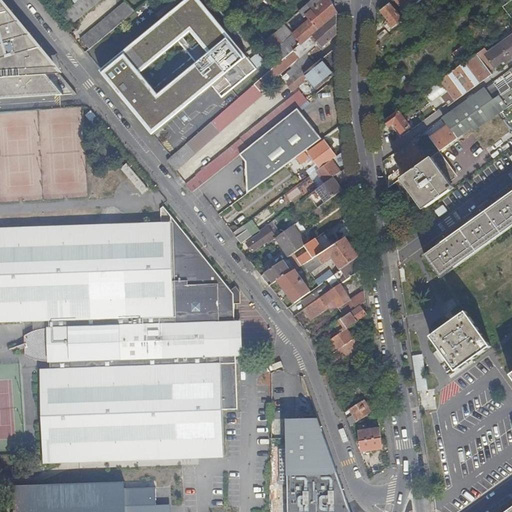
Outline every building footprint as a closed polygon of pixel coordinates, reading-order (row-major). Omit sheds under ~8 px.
[(71,26),(101,0),(73,0),(76,3),(61,15),(71,26)] [(186,0),(100,71),(153,135),(212,86),(222,98),(257,69),(199,0),(186,0)] [(304,75),(306,77),(316,90),(336,75),(336,69),(335,66),(336,48),(333,49),(315,65),(311,60),(305,54),(318,43),(322,47),(337,35),(337,13),(335,9),(329,0),(312,0),(299,12),(304,18),(306,16),(310,20),(292,35),(282,44),(274,34),(266,41),(282,60),(171,156),(180,167),(258,99),(255,96),(290,66),(292,69),(281,78),(292,92),(304,82),(302,80),(300,78),(304,75)] [(454,0),(446,0),(441,6),(446,11),(456,1),(454,0)] [(492,0),(494,2),(499,9),(511,0),(492,0)] [(0,2),(0,98),(62,95),(46,74),(45,69),(27,70),(26,55),(31,54),(29,50),(27,43),(22,33),(16,23),(10,15),(1,3),(0,2)] [(80,39),(88,50),(134,12),(125,2),(80,39)] [(490,6),(495,12),(499,9),(494,2),(490,6)] [(403,20),(389,4),(380,11),(387,20),(385,21),(392,29),(403,20)] [(292,35),(284,25),(274,34),(282,44),(292,35)] [(511,29),(511,34),(509,37),(500,44),(511,59),(511,58),(511,28),(511,29)] [(376,38),(380,42),(389,35),(385,30),(376,38)] [(305,54),(311,60),(322,47),(318,43),(305,54)] [(487,53),(483,49),(476,54),(489,71),(503,62),(505,64),(511,59),(500,44),(487,53)] [(443,99),(448,106),(492,75),(489,71),(476,54),(440,80),(450,94),(443,99)] [(447,115),(442,119),(447,126),(457,139),(462,136),(469,130),(472,128),(475,131),(497,115),(500,113),(492,102),(483,89),(472,97),(472,98),(471,98),(447,115)] [(250,131),(190,180),(196,189),(240,154),(297,109),(307,101),(299,91),(249,130),(250,131)] [(511,105),(511,95),(510,92),(497,101),(496,100),(492,102),(500,113),(511,105)] [(323,139),(297,109),(240,154),(246,162),(246,169),(245,169),(244,169),(244,177),(245,178),(246,178),(246,195),(263,183),(266,181),(296,159),(304,153),(323,139)] [(99,122),(90,111),(85,115),(94,126),(99,122)] [(395,113),(384,120),(389,127),(394,124),(399,132),(381,146),(382,154),(403,138),(412,132),(409,128),(410,127),(398,111),(395,113)] [(507,130),(497,115),(475,131),(472,128),(469,130),(471,133),(482,148),(507,130)] [(457,139),(447,126),(428,139),(438,153),(457,139)] [(471,133),(469,130),(462,136),(464,139),(465,139),(466,138),(467,137),(471,133)] [(316,164),(320,169),(332,160),(333,159),(336,157),(324,141),(308,153),(315,162),(312,164),(314,166),(316,164)] [(395,157),(408,175),(427,161),(414,144),(395,157)] [(339,167),(345,165),(344,152),(336,157),(333,159),(339,167)] [(309,158),(304,153),(296,159),(301,164),(309,158)] [(395,184),(407,200),(408,199),(450,170),(438,153),(427,161),(408,175),(395,184)] [(175,171),(180,167),(171,156),(167,160),(175,171)] [(318,174),(325,183),(342,171),(341,169),(339,171),(332,160),(320,169),(314,173),(316,175),(318,174)] [(121,169),(144,193),(150,187),(127,164),(121,169)] [(319,199),(323,204),(342,191),(338,185),(347,178),(346,168),(342,171),(325,183),(316,190),(320,194),(318,196),(319,198),(319,199)] [(416,195),(426,209),(452,190),(447,183),(456,177),(450,170),(408,199),(409,200),(416,195)] [(308,178),(316,190),(325,183),(318,174),(316,175),(314,173),(308,178)] [(193,192),(196,189),(190,180),(185,183),(193,192)] [(488,244),(511,226),(511,193),(444,242),(424,256),(427,259),(433,268),(441,278),(488,244)] [(444,205),(436,210),(440,217),(448,211),(444,205)] [(49,320),(49,327),(71,327),(233,322),(233,294),(162,208),(159,210),(160,223),(169,223),(173,316),(71,320),(49,320)] [(305,229),(299,221),(291,227),(297,235),(305,229)] [(0,322),(49,320),(71,320),(173,316),(169,223),(160,223),(0,229),(0,322)] [(344,231),(347,236),(355,231),(354,224),(344,231)] [(233,233),(241,244),(251,237),(242,226),(233,233)] [(274,239),(265,226),(257,232),(259,234),(245,244),(251,253),(265,243),(266,245),(274,239)] [(297,235),(291,227),(288,229),(294,238),(298,236),(297,235)] [(294,238),(288,229),(274,239),(287,258),(294,253),(304,246),(298,236),(294,238)] [(336,264),(341,271),(342,270),(359,258),(355,231),(303,264),(310,274),(332,259),(333,260),(336,258),(339,262),(336,264)] [(302,256),(306,262),(332,246),(323,233),(304,246),(309,252),(302,256)] [(288,264),(297,258),(294,253),(287,258),(285,260),(288,264)] [(342,270),(348,280),(361,271),(359,258),(342,270)] [(291,272),(283,261),(261,276),(269,286),(291,272)] [(311,292),(295,270),(291,272),(278,281),(294,304),(311,292)] [(336,274),(343,283),(348,280),(342,270),(341,271),(336,274)] [(321,279),(316,282),(319,286),(327,281),(334,276),(330,271),(320,278),(321,279)] [(329,284),(334,290),(341,285),(343,283),(336,274),(334,276),(327,281),(329,284)] [(334,290),(329,284),(313,295),(317,301),(334,290)] [(339,308),(338,309),(344,317),(360,306),(366,302),(364,292),(351,300),(341,285),(334,290),(317,301),(303,311),(310,320),(328,308),(335,303),(339,308)] [(335,303),(328,308),(331,313),(338,309),(339,308),(335,303)] [(328,352),(330,355),(337,351),(354,339),(346,329),(366,314),(360,306),(344,317),(333,325),(340,334),(330,341),(335,348),(328,352)] [(490,347),(465,313),(430,337),(455,372),(490,347)] [(240,322),(233,322),(71,327),(73,362),(234,357),(241,356),(240,322)] [(71,327),(49,327),(46,327),(46,329),(47,363),(50,363),(73,362),(71,327)] [(24,356),(47,363),(46,329),(40,330),(33,331),(23,335),(24,356)] [(357,344),(360,341),(361,340),(358,336),(354,339),(337,351),(330,355),(334,362),(344,355),(345,357),(359,348),(357,344)] [(236,409),(234,357),(73,362),(73,369),(218,364),(220,410),(236,409)] [(50,370),(73,369),(73,362),(50,363),(50,370)] [(222,456),(220,410),(218,364),(73,369),(50,370),(39,370),(43,463),(222,456)] [(355,420),(349,422),(350,427),(359,421),(365,417),(372,413),(364,401),(345,413),(346,417),(351,414),(355,420)] [(370,417),(365,417),(359,421),(359,425),(365,425),(371,425),(370,417)] [(346,496),(318,418),(299,418),(299,428),(288,427),(288,449),(287,483),(286,511),(351,511),(350,510),(346,496)] [(299,428),(299,418),(288,418),(288,427),(299,428)] [(365,425),(359,425),(358,425),(360,442),(381,439),(380,429),(366,431),(365,425)] [(382,449),(381,439),(360,442),(361,452),(382,449)] [(287,483),(288,449),(280,448),(279,483),(287,483)]
